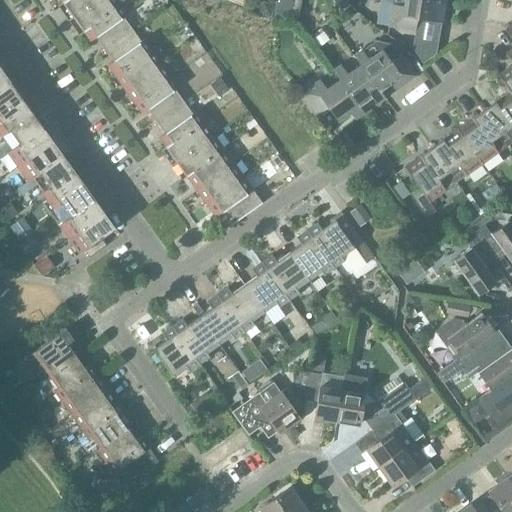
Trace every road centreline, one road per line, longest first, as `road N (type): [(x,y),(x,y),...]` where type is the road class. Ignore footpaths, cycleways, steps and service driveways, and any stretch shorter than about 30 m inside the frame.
road 1 (residential): [(482,0),(473,57),(454,90),(173,284)]
road 2 (residential): [(173,284),(3,33),(0,8)]
road 3 (residential): [(172,416),(121,329),(173,284)]
road 4 (residential): [(223,511),(299,463),(323,472),(354,511)]
road 5 (residential): [(406,511),(511,435)]
